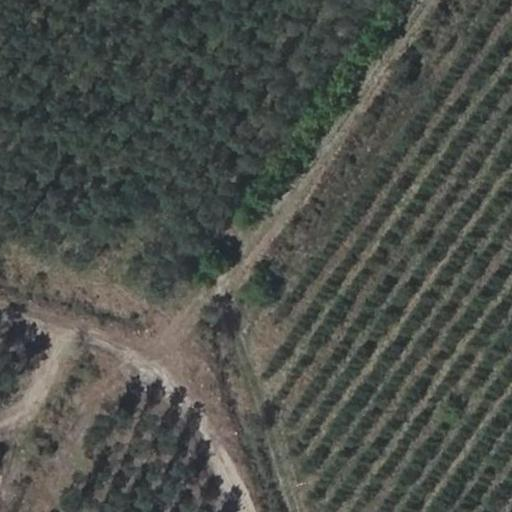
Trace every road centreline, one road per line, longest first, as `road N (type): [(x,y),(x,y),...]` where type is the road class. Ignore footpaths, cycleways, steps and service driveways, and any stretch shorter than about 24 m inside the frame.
road 1 (track): [(411,0),(153,368)]
road 2 (track): [(0,314),(128,348),(153,368),(177,388),(247,511)]
